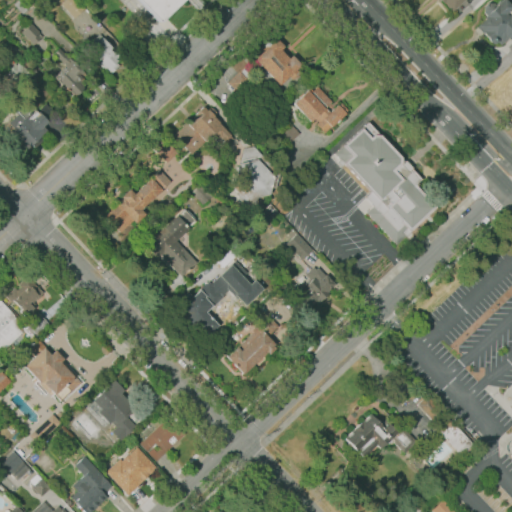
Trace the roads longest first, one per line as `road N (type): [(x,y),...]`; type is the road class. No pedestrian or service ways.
road 1 (residential): [(508,189),(167,511)]
road 2 (residential): [(309,511),(0,189)]
road 3 (residential): [(248,0),(0,234)]
road 4 (primary): [(511,153),(402,38)]
road 5 (primary): [(334,0),(437,113)]
road 6 (primary): [(417,90),(500,163),(511,164)]
